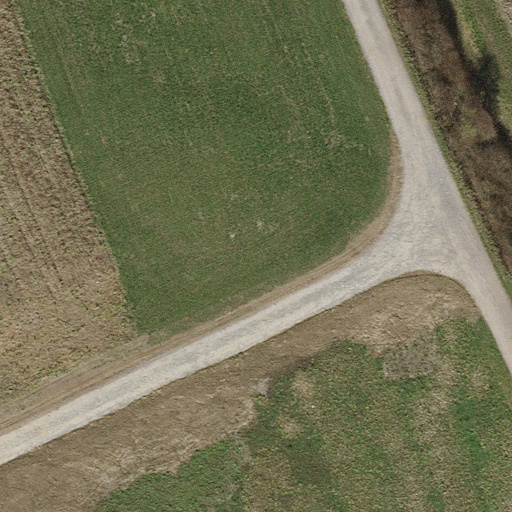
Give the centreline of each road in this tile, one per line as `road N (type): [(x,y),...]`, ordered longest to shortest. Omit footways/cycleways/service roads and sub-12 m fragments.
road 1 (track): [(0,461),(460,241)]
road 2 (track): [(365,0),(511,349)]
